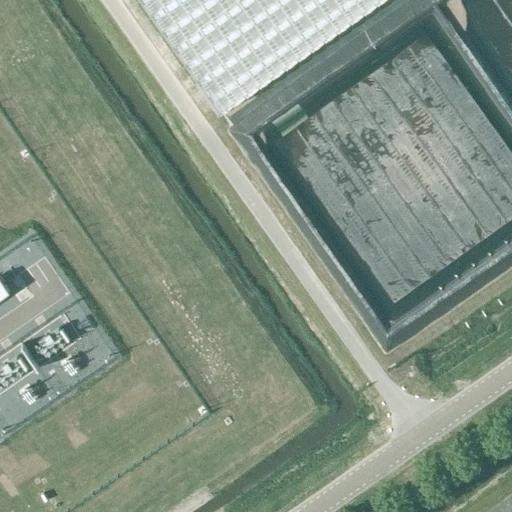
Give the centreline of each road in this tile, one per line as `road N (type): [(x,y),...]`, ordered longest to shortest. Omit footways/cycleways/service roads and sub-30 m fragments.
road 1 (track): [(422,437),(110,0)]
road 2 (unclassified): [(316,511),(511,375)]
